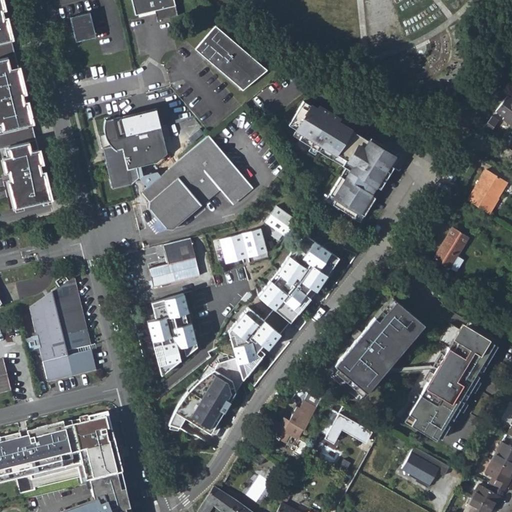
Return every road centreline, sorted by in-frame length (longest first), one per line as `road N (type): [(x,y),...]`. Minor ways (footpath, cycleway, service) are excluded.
road 1 (residential): [(175,511),(222,460),(378,247),(431,161),(448,170),(481,146),(511,157)]
road 2 (residential): [(28,0),(126,386)]
road 3 (residential): [(0,416),(126,386)]
road 4 (residential): [(126,386),(154,511)]
